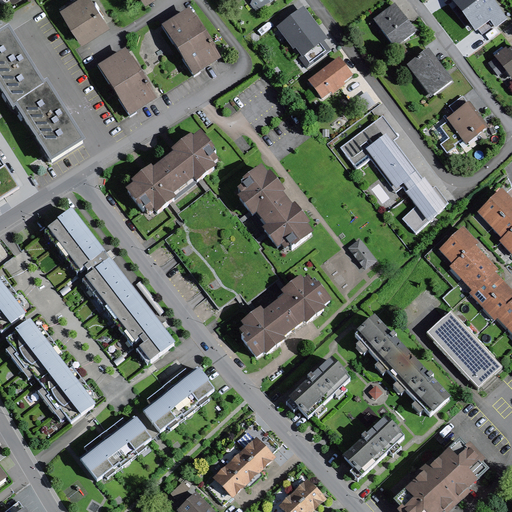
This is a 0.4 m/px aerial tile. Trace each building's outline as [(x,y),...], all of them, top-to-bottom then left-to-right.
[(96,0),(69,0),(60,6),(82,41),(111,23),(96,0)] [(466,0),(460,5),(476,26),(494,13),(484,1),(484,0),(466,0)] [(373,20),(395,48),(417,32),(395,4),(373,20)] [(304,7),(277,28),(294,50),(296,49),(300,55),(298,56),(307,69),(332,51),(325,42),(328,39),(304,7)] [(190,8),(162,26),(194,77),(222,59),(190,8)] [(0,89),(13,110),(16,108),(15,105),(46,85),(44,83),(9,27),(0,32),(0,89)] [(511,47),(508,50),(506,48),(494,57),(511,80),(511,47)] [(126,48),(97,67),(130,117),(157,99),(126,48)] [(407,66),(431,98),(453,81),(429,49),(407,66)] [(340,57),(308,82),(322,100),(331,93),(333,95),(346,85),(344,83),(354,76),(340,57)] [(15,105),(16,108),(51,163),(86,142),(48,81),(44,83),(46,85),(15,105)] [(489,128),(470,102),(468,103),(463,97),(449,107),(455,114),(447,120),(448,121),(440,128),(449,139),(440,145),(447,154),(456,148),(455,146),(463,140),(467,145),(489,128)] [(383,117),(341,149),(357,170),(371,160),(396,193),(403,188),(407,193),(406,194),(417,207),(402,219),(416,234),(449,204),(436,187),(433,189),(425,179),(423,180),(394,141),(399,138),(383,117)] [(134,184),(126,190),(144,212),(146,210),(149,214),(154,210),(157,214),(167,206),(177,199),(174,195),(194,179),(198,183),(217,167),(214,164),(219,160),(215,155),(218,153),(201,131),(193,137),(191,135),(171,150),(173,153),(153,168),(151,166),(132,181),(134,184)] [(0,200),(20,187),(5,165),(0,168),(0,200)] [(262,166),(239,183),(241,186),(238,188),(242,194),(238,197),(253,217),(257,214),(266,226),(262,229),(278,249),(281,247),(285,252),(290,248),(292,251),(314,233),(262,166)] [(511,199),(502,189),(478,213),(502,239),(511,229),(511,199)] [(72,210),(44,230),(77,274),(85,268),(89,275),(110,259),(72,210)] [(464,227),(440,250),(452,265),(463,255),(464,257),(476,246),(479,244),(464,227)] [(500,242),(511,254),(511,229),(502,239),(500,242)] [(348,249),(366,271),(377,262),(360,240),(348,249)] [(463,255),(452,265),(450,268),(462,280),(487,258),(476,246),(464,257),(463,255)] [(487,258),(462,280),(472,291),(484,281),(486,282),(496,273),(499,270),(487,258)] [(89,275),(82,280),(132,346),(140,340),(144,345),(136,352),(147,366),(176,344),(110,259),(89,275)] [(484,281),(472,291),(469,294),(495,322),(498,319),(509,308),(507,306),(511,301),(511,290),(496,273),(486,282),(484,281)] [(243,336),(240,338),(257,361),(332,302),(318,283),(316,285),(309,277),(304,281),(301,277),(281,292),(284,296),(264,312),(261,308),(253,314),(241,323),(244,328),(239,331),(243,336)] [(0,280),(0,332),(1,334),(26,315),(0,280)] [(511,301),(507,306),(509,308),(498,319),(511,333),(511,301)] [(451,312),(427,335),(478,390),(502,367),(451,312)] [(374,316),(354,336),(360,342),(356,346),(365,356),(369,352),(379,363),(375,366),(383,376),(387,372),(398,383),(393,387),(401,396),(406,392),(416,402),(412,406),(420,415),(424,411),(431,418),(451,399),(432,378),(434,377),(431,374),(429,375),(395,338),(396,337),(393,334),(392,335),(374,316)] [(30,320),(6,340),(11,347),(6,351),(29,381),(34,376),(44,388),(39,393),(62,424),(67,419),(72,425),(96,405),(30,320)] [(290,400),(286,405),(294,413),(298,409),(309,420),(315,414),(319,418),(327,410),(323,406),(335,394),(339,399),(347,391),(343,387),(351,380),(332,358),(313,377),(311,375),(308,379),(309,380),(289,399),(290,400)] [(200,369),(144,413),(160,434),(168,428),(170,432),(210,401),(207,398),(216,391),(200,369)] [(363,439),(342,458),(353,470),(350,473),(358,482),(389,453),(393,457),(401,449),(397,445),(405,438),(386,417),(366,435),(365,434),(361,437),(363,439)] [(144,447),(153,440),(137,419),(81,462),(97,483),(105,477),(108,480),(147,450),(144,447)] [(232,498),(233,500),(276,459),(273,455),(280,448),(256,422),(233,444),(241,453),(213,478),(215,481),(207,489),(224,506),(232,498)] [(416,481),(394,502),(400,508),(397,511),(452,511),(471,494),(468,491),(490,471),(483,464),(486,461),(470,444),(467,447),(460,439),(439,459),(436,457),(413,478),(416,481)] [(308,480),(279,507),(280,508),(275,511),(315,511),(328,501),(308,480)] [(184,483),(170,495),(177,501),(190,489),(184,483)] [(214,511),(196,493),(177,511),(214,511)] [(26,511),(19,502),(5,511),(26,511)]
